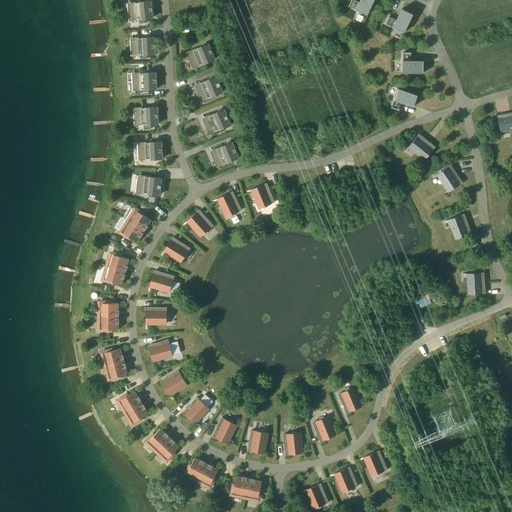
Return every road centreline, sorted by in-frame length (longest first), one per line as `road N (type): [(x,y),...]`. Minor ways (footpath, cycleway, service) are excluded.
road 1 (residential): [(194,195),(165,224),(140,272),(132,314),(138,364),(167,415),(198,444),(279,472)]
road 2 (residential): [(279,472),(322,465),(361,446),(406,355),(511,302)]
road 3 (residential): [(465,107),(333,160),(233,177),(194,195)]
road 4 (residential): [(194,195),(173,136),(162,0)]
road 5 (residential): [(465,107),(485,234),(511,295)]
